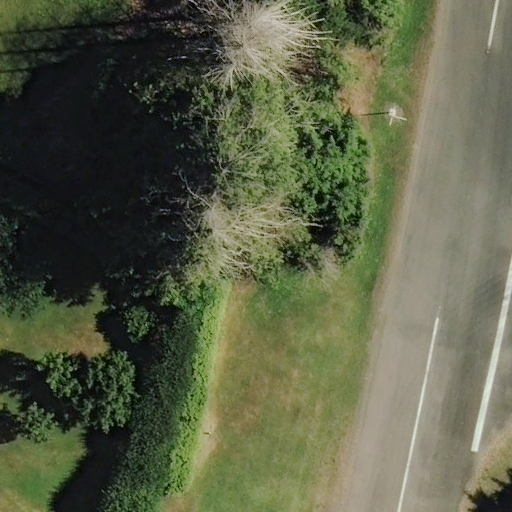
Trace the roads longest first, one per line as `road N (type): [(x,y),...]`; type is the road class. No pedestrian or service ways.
road 1 (unclassified): [(471,161),(398,511)]
road 2 (unclassified): [(500,0),(471,161)]
